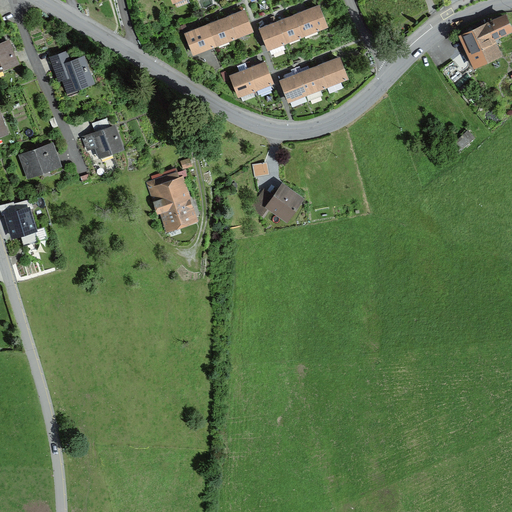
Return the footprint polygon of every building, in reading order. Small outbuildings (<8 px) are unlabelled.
[(326,25),(319,6),(294,16),(302,35),(326,25)] [(228,18),(235,37),(252,30),(244,11),(228,18)] [(494,42),(511,33),(511,32),(504,15),(456,37),(472,72),(502,58),(494,42)] [(285,41),(302,35),(294,16),(278,23),(285,41)] [(214,45),(235,37),(228,18),(207,26),(214,45)] [(268,48),(285,41),(278,23),(261,29),(268,48)] [(194,53),(214,45),(207,26),(186,34),(194,53)] [(0,68),(16,63),(8,42),(0,45),(0,68)] [(66,52),(49,59),(65,96),(94,84),(83,57),(70,62),(66,52)] [(319,66),(326,85),(347,77),(339,58),(319,66)] [(248,70),(255,88),(272,82),(265,63),(248,70)] [(326,85),(319,66),(298,75),(306,93),(326,85)] [(248,70),(231,76),(239,95),(255,88),(248,70)] [(306,93),(298,75),(281,81),(289,100),(306,93)] [(100,155),(121,147),(114,127),(110,128),(106,117),(92,123),(96,133),(83,138),(88,149),(96,145),(100,155)] [(453,142),(458,151),(477,140),(471,131),(453,142)] [(59,166),(51,143),(21,154),(28,174),(49,167),(50,170),(59,166)] [(164,232),(197,221),(182,176),(149,188),(164,232)] [(286,222),(302,196),(281,182),(272,196),(262,189),(250,209),(264,218),(268,211),(286,222)] [(28,206),(4,214),(11,236),(35,228),(28,206)]
